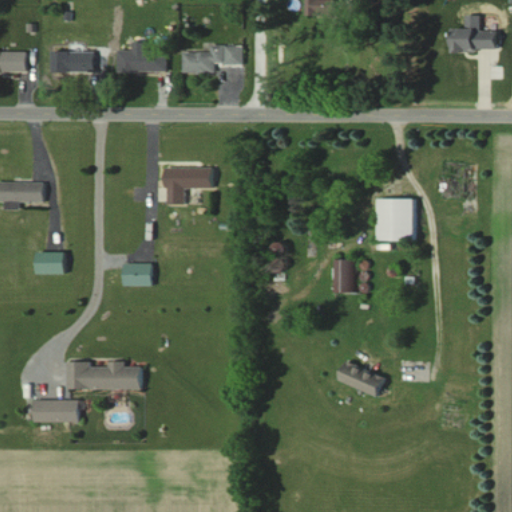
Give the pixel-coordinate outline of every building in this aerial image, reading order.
[(456,28),(457,50),(501,50),(500,30),(483,30),(483,14),(468,14),(468,28),(456,28)] [(213,51),(185,51),(185,71),(218,71),(218,63),(243,63),(243,45),(213,45),(213,51)] [(0,71),(29,72),(29,52),(0,50),(0,71)] [(56,52),(56,71),(98,70),(97,51),(56,52)] [(121,72),(171,71),(171,52),(163,52),(163,57),(154,57),(154,51),(121,52),(121,72)] [(216,167),(169,167),(170,203),(188,203),(188,188),(216,188),(216,167)] [(0,200),(7,201),(7,209),(23,209),(23,201),(48,202),(48,182),(0,181),(0,200)] [(418,239),(419,198),(382,198),(381,238),(418,239)] [(40,272),(68,273),(69,252),(40,251),(40,272)] [(127,284),(155,285),(156,264),(127,263),(127,284)] [(144,366),(128,366),(128,360),(112,361),(112,366),(93,366),(93,361),(71,361),(71,374),(80,374),(80,388),(144,388),(144,366)] [(342,380),(381,395),(388,376),(349,362),(342,380)] [(38,421),(82,421),(83,400),(38,399),(38,421)]
